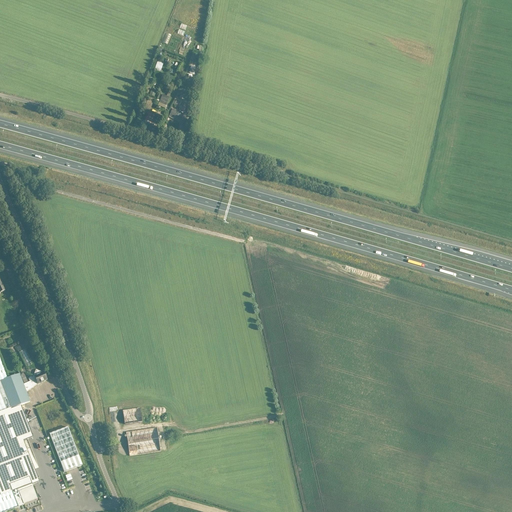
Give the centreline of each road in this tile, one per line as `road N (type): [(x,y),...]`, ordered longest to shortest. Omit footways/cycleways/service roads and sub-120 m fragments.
road 1 (motorway): [(511,269),(0,124)]
road 2 (motorway): [(0,145),(511,289)]
road 3 (unclassified): [(0,95),(277,170)]
road 4 (unclassified): [(243,241),(52,190),(0,163)]
road 5 (tertiary): [(90,420),(0,182)]
road 6 (unclassified): [(90,420),(75,411),(4,259)]
